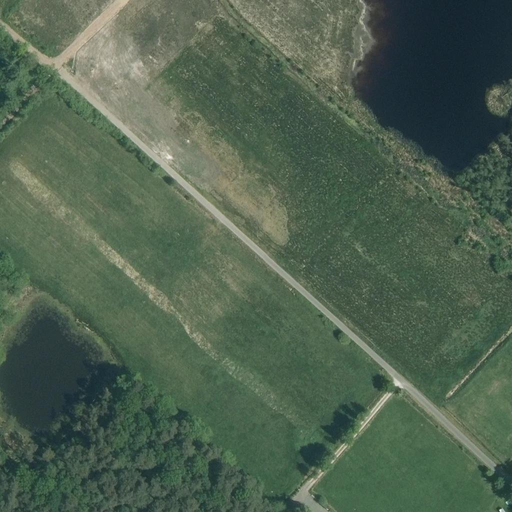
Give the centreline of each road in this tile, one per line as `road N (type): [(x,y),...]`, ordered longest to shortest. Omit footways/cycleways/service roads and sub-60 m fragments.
road 1 (unclassified): [(511,482),(62,77)]
road 2 (track): [(124,0),(0,131)]
